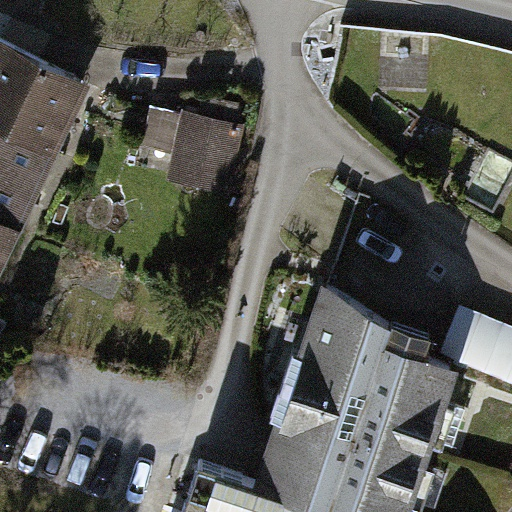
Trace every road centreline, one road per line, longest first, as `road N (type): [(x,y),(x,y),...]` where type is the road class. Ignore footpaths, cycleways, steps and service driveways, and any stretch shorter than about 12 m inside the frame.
road 1 (unknown): [(290,59),(368,196),(450,288),(511,311)]
road 2 (unknown): [(290,59),(150,68),(0,45)]
